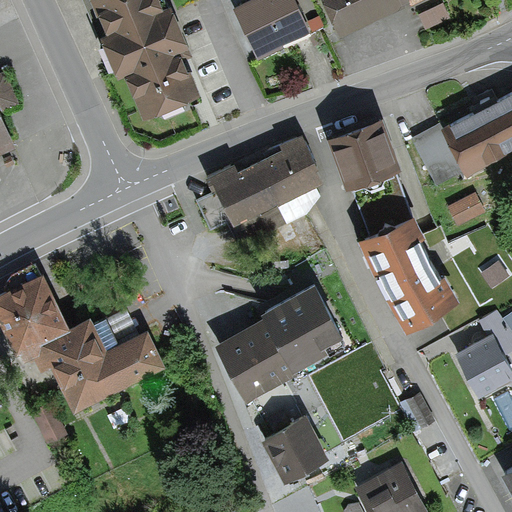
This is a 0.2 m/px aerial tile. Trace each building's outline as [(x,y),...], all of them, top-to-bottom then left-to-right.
[(94,0),(105,27),(102,28),(118,69),(127,65),(145,111),(203,88),(190,56),(194,54),(172,0),(94,0)] [(297,0),(241,0),(233,4),(258,56),(312,31),(297,0)] [(413,5),(410,0),(324,0),(342,38),(413,5)] [(416,14),(423,28),(448,17),(441,2),(416,14)] [(0,148),(18,141),(4,108),(20,101),(6,67),(0,70),(0,148)] [(511,86),(442,123),(441,120),(412,135),(437,184),(511,145),(511,86)] [(327,129),(346,180),(350,178),(368,227),(411,205),(395,163),(402,160),(382,109),(327,129)] [(196,196),(211,228),(227,220),(239,244),(308,210),(322,191),(317,182),(325,178),(303,129),(280,138),(283,143),(239,164),(236,157),(206,171),(214,189),(196,196)] [(448,205),(459,225),(487,210),(476,190),(448,205)] [(387,291),(407,324),(428,312),(436,314),(437,307),(461,293),(446,269),(427,231),(416,205),(368,227),(359,232),(374,267),(387,291)] [(0,287),(0,314),(17,348),(21,346),(24,355),(34,350),(40,348),(42,335),(71,321),(45,265),(41,267),(37,258),(15,269),(19,278),(0,287)] [(266,312),(294,364),(345,337),(340,328),(343,327),(316,276),(262,305),(266,312)] [(511,328),(498,308),(480,317),(487,332),(493,329),(505,351),(511,348),(511,328)] [(52,361),(74,406),(167,361),(148,323),(119,337),(107,312),(94,318),(91,310),(71,321),(42,335),(40,348),(34,350),(41,366),(52,361)] [(297,370),(294,364),(266,312),(216,337),(247,396),(297,370)] [(456,349),(479,393),(511,375),(511,364),(505,351),(493,329),(487,332),(456,349)] [(185,365),(169,372),(180,396),(196,389),(185,365)] [(42,438),(61,426),(46,401),(27,413),(42,438)] [(285,475),(331,451),(308,408),(262,433),(285,475)] [(432,511),(403,457),(355,482),(371,511),(432,511)] [(511,462),(503,468),(511,483),(511,462)] [(366,511),(359,500),(348,502),(344,509),(345,511),(366,511)]
